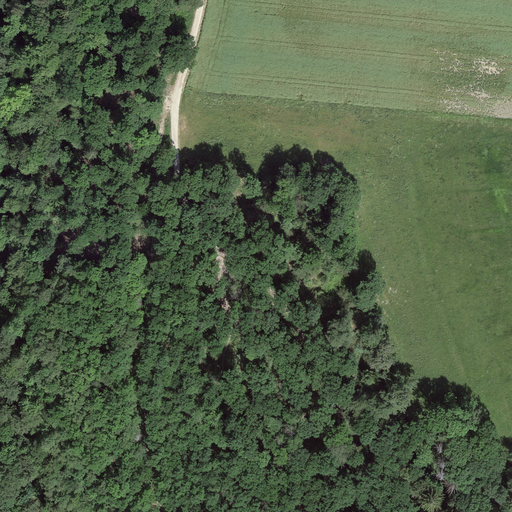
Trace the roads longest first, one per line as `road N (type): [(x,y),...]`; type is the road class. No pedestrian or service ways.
road 1 (track): [(178,88),(179,181),(199,228),(286,300),(339,414),(440,511)]
road 2 (track): [(40,511),(22,450),(26,312),(8,248),(13,81),(34,0)]
road 3 (track): [(178,88),(161,117),(141,374),(167,511)]
